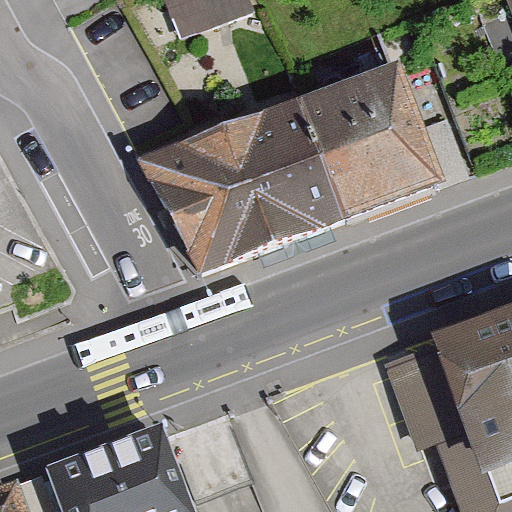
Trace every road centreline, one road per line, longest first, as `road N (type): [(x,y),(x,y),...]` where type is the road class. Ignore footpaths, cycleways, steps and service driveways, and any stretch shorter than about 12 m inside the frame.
road 1 (residential): [(0,39),(110,204),(191,357)]
road 2 (secondary): [(511,240),(191,357)]
road 3 (secondary): [(191,357),(0,427)]
